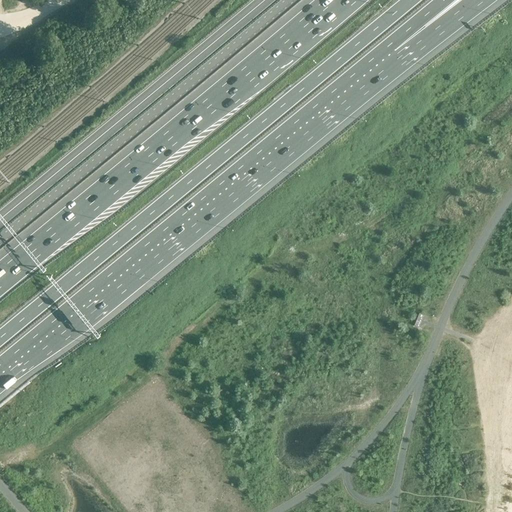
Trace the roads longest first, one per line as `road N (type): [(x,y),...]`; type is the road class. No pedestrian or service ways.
road 1 (motorway): [(411,0),(0,335)]
road 2 (motorway): [(0,372),(389,53)]
road 3 (motorway): [(333,0),(0,275)]
road 4 (unclassified): [(0,238),(287,0)]
